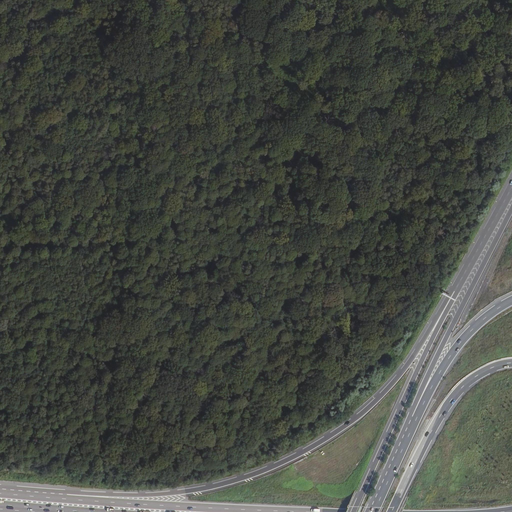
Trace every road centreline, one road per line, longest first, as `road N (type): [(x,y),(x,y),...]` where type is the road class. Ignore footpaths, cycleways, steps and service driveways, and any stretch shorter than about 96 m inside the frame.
road 1 (motorway): [(454,291),(386,390),(283,462),(191,491),(46,496)]
road 2 (motorway): [(298,511),(46,496)]
road 3 (motorway): [(454,291),(353,511)]
road 4 (trunk): [(511,207),(412,420)]
road 5 (motorway): [(391,511),(448,404),(471,379),(511,363)]
road 6 (motorway): [(511,300),(458,345),(412,420)]
road 7 (motorway): [(511,185),(454,291)]
